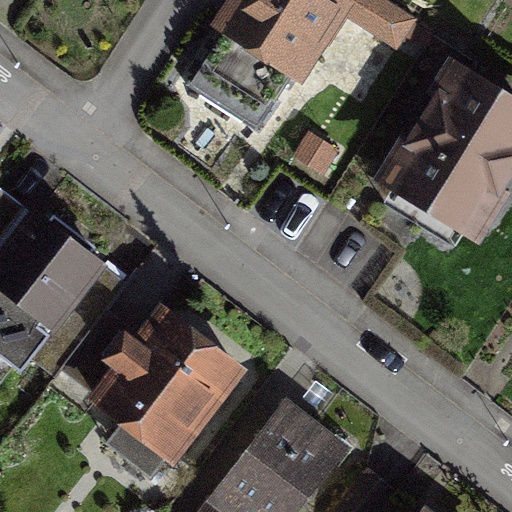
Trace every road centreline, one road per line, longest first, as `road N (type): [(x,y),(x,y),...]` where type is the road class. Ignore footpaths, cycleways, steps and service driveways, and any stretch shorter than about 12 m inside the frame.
road 1 (residential): [(85,138),(511,476)]
road 2 (residential): [(85,138),(176,0)]
